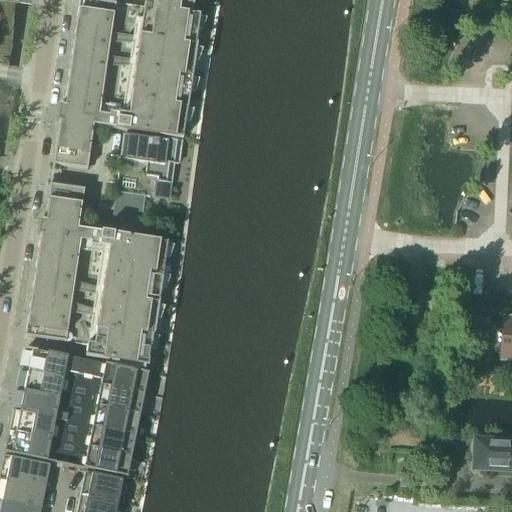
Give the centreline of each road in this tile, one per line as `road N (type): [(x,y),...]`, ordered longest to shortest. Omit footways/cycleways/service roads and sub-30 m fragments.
road 1 (primary): [(296,511),(381,0)]
road 2 (tertiary): [(0,292),(48,0)]
